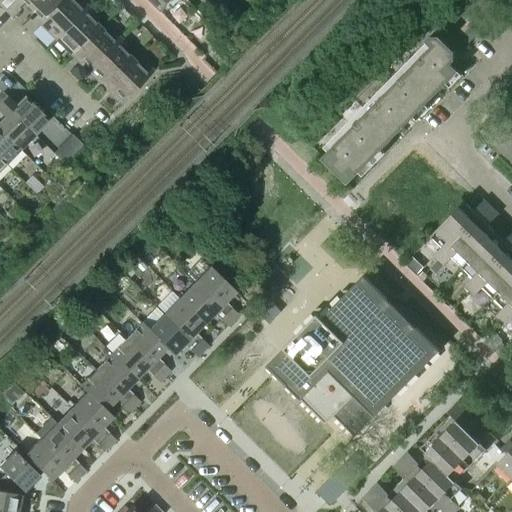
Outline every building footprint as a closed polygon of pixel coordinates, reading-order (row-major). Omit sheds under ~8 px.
[(0,0),(0,6),(4,10),(14,0),(0,0)] [(30,9),(38,0),(14,0),(4,10),(12,18),(20,10),(16,7),(22,1),(30,9)] [(39,25),(64,0),(38,0),(30,9),(37,16),(32,22),(29,19),(21,27),(29,35),(39,25)] [(55,40),(87,7),(81,1),(77,5),(71,0),(64,0),(39,25),(55,40)] [(179,0),(145,0),(157,11),(165,3),(171,9),(179,0)] [(445,33),(477,0),(466,0),(439,28),(445,33)] [(71,56),(99,27),(89,18),(94,13),(87,7),(55,40),(71,56)] [(484,28),(472,17),(451,39),(457,45),(462,40),(467,45),(484,28)] [(87,72),(120,39),(114,33),(109,37),(99,27),(71,56),(87,72)] [(347,185),(458,72),(451,65),(454,61),(454,53),(438,37),(430,37),(425,42),(430,47),(321,159),(347,185)] [(104,88),(132,59),(122,49),(126,45),(120,39),(87,72),(104,88)] [(121,105),(153,72),(146,65),(142,69),(132,59),(104,88),(121,105)] [(49,121),(24,96),(14,106),(11,104),(12,102),(3,93),(0,95),(0,101),(34,136),(49,121)] [(34,136),(0,101),(0,113),(1,114),(2,113),(5,116),(0,120),(0,130),(20,150),(34,136)] [(20,150),(0,130),(0,159),(6,165),(20,150)] [(496,233),(488,226),(498,215),(483,201),(473,211),(464,203),(430,238),(441,249),(433,257),(443,266),(451,258),(461,269),(496,233)] [(511,278),(511,233),(504,242),(496,233),(461,269),(472,279),(464,287),(474,297),(482,289),(492,299),(511,278)] [(235,292),(210,267),(194,283),(219,308),(235,292)] [(437,348),(363,277),(273,370),(326,421),(334,412),(355,433),(437,348)] [(511,278),(492,299),(502,309),(495,317),(505,327),(511,319),(511,278)] [(219,308),(194,283),(178,299),(204,324),(219,308)] [(204,324),(178,299),(163,314),(189,339),(204,324)] [(238,316),(231,308),(226,308),(223,312),(232,321),(238,316)] [(232,321),(223,312),(220,315),(220,320),(227,327),(232,321)] [(189,339),(163,314),(148,329),(174,355),(189,339)] [(174,355),(148,329),(141,323),(126,339),(151,364),(166,349),(173,355),(174,355)] [(151,364),(126,339),(110,354),(136,380),(151,364)] [(208,346),(201,339),(196,339),(192,343),(202,352),(208,346)] [(202,352),(192,343),(189,346),(189,351),(197,358),(202,352)] [(136,380),(110,354),(95,370),(121,395),(136,380)] [(170,371),(163,364),(158,364),(154,368),(164,377),(170,371)] [(164,377),(154,368),(151,371),(151,376),(159,383),(164,377)] [(121,395),(95,370),(79,386),(86,393),(112,418),(113,417),(106,410),(121,395)] [(112,418),(86,393),(71,408),(97,433),(112,418)] [(140,402),(132,395),(128,395),(124,399),(134,408),(140,402)] [(134,408),(124,399),(121,402),(121,406),(128,414),(134,408)] [(479,423),(458,402),(448,412),(451,416),(469,433),(479,423)] [(71,408),(56,424),(81,449),(97,433),(71,408)] [(486,451),(469,433),(451,416),(435,433),(440,438),(436,442),(431,437),(420,448),(426,455),(462,489),(455,482),(486,451)] [(56,424),(50,418),(34,434),(40,440),(41,439),(66,464),(81,449),(56,424)] [(115,440),(108,433),(103,433),(100,437),(110,446),(115,440)] [(110,446),(100,437),(97,440),(97,445),(104,452),(110,446)] [(41,439),(40,440),(25,455),(51,480),(66,464),(41,439)] [(511,478),(511,448),(497,464),(511,478)] [(21,495),(39,476),(14,451),(0,465),(0,468),(5,474),(0,478),(0,482),(5,488),(5,492),(21,495)] [(462,489),(426,455),(418,463),(408,453),(393,468),(404,478),(396,486),(422,511),(439,511),(441,510),(443,511),(455,511),(459,508),(451,500),(462,489)] [(79,477),(85,471),(78,464),(73,464),(70,468),(79,477)] [(67,476),(74,483),(79,477),(70,468),(67,471),(67,476)] [(422,511),(396,486),(388,494),(377,484),(363,498),(368,503),(374,509),(370,511),(422,511)] [(0,511),(17,511),(21,495),(5,492),(0,491),(0,511)] [(154,511),(158,509),(152,503),(143,511),(137,511),(131,506),(125,511),(154,511)]
